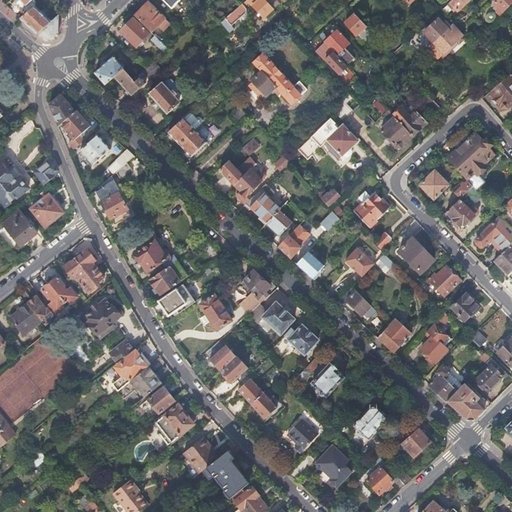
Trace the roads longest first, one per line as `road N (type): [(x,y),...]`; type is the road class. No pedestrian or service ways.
road 1 (residential): [(59,61),(466,445)]
road 2 (unclassified): [(90,223),(170,354),(254,457),(314,511)]
road 3 (unclassified): [(511,308),(395,181),(470,108),(482,110),(511,144)]
road 4 (unclassified): [(59,61),(46,71),(38,103),(90,223)]
